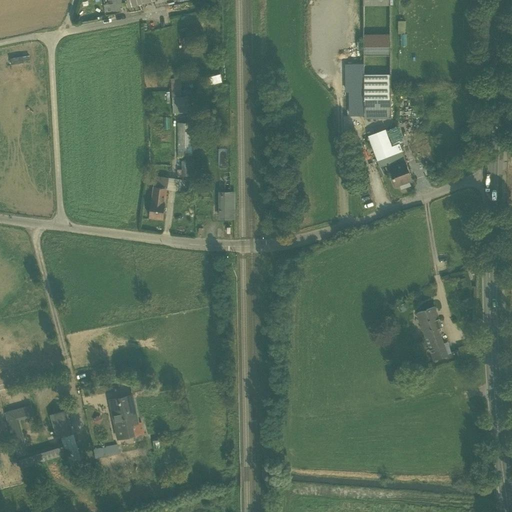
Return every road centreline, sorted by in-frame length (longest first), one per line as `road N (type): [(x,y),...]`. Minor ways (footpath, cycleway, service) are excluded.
road 1 (unclassified): [(490,173),(271,245),(189,244),(61,227)]
road 2 (primary): [(508,511),(491,356),(490,173)]
road 3 (unclassified): [(61,227),(48,33)]
road 4 (primary): [(490,173),(500,0)]
road 5 (track): [(76,401),(96,496),(65,511)]
